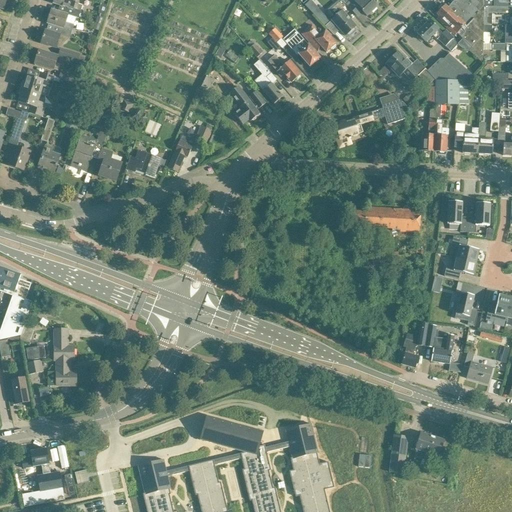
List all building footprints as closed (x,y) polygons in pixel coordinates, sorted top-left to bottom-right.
[(54,0),(53,4),(65,7),(63,14),(68,15),(77,18),(79,19),(83,6),(75,4),(75,0),(54,0)] [(346,15),(351,11),(340,0),(325,14),(345,36),(347,34),(349,35),(354,31),(353,29),(356,27),(346,15)] [(340,0),(351,11),(356,16),(362,11),(367,17),(377,7),(370,0),(340,0)] [(484,18),(484,7),(483,7),(483,0),(455,0),(448,8),(445,5),(436,14),(439,17),(437,19),(455,37),(457,34),(462,39),(472,48),(469,51),(482,64),(483,63),(483,44),(483,34),(484,26),(484,18)] [(494,7),(484,7),(484,18),(490,18),(490,14),(511,13),(511,18),(510,19),(510,26),(511,26),(511,7),(494,7)] [(51,10),(47,24),(60,28),(58,34),(61,35),(70,38),(74,26),(77,18),(68,15),(63,14),(51,10)] [(319,19),(326,27),(330,23),(323,15),(319,19)] [(430,21),(417,33),(424,41),(426,43),(433,37),(437,40),(445,47),(452,40),(453,39),(452,38),(445,31),(442,34),(430,21)] [(326,53),(336,44),(325,32),(321,36),(312,26),(302,35),(311,45),(315,41),(326,53)] [(45,30),(41,44),(50,47),(56,49),(58,43),(63,45),(70,38),(61,35),(58,34),(45,30)] [(275,30),(269,35),(277,43),(282,38),(275,30)] [(315,63),(319,60),(318,60),(320,58),(309,46),(304,50),(299,45),(304,40),(298,34),(288,43),(284,38),(283,40),(297,56),(298,55),(310,67),(315,63)] [(462,39),(457,44),(458,45),(467,53),(469,51),(472,48),(462,39)] [(251,40),(246,45),(250,49),(255,45),(251,40)] [(452,40),(445,47),(450,52),(451,53),(458,45),(457,44),(452,40)] [(263,54),(255,45),(250,49),(257,58),(263,54)] [(219,47),(215,54),(221,58),(225,50),(219,47)] [(61,49),(59,57),(78,63),(80,55),(61,49)] [(59,57),(48,53),(39,50),(34,65),(54,71),(54,70),(59,72),(61,65),(56,63),(59,57)] [(397,52),(386,63),(400,77),(404,73),(412,82),(418,76),(419,76),(410,67),(412,64),(407,59),(405,60),(397,52)] [(439,59),(428,71),(436,79),(459,80),(468,81),(469,80),(473,76),(448,54),(443,60),(439,59)] [(300,77),(300,76),(302,74),(301,74),(290,61),(284,66),(275,56),(268,62),(281,78),(284,75),(291,83),(296,79),(297,80),(300,77)] [(283,97),(272,84),(277,80),(260,61),(254,66),(261,75),(254,81),(274,105),(283,97)] [(419,76),(418,76),(428,86),(435,80),(436,79),(428,71),(427,71),(425,69),(419,76)] [(61,72),(59,79),(60,79),(82,86),(84,80),(78,78),(61,72)] [(23,82),(21,89),(41,95),(49,97),(51,90),(54,81),(59,83),(60,79),(59,79),(55,77),(51,76),(41,73),(39,80),(27,76),(25,83),(23,82)] [(436,88),(435,105),(436,105),(459,105),(459,80),(436,79),(436,88)] [(459,80),(459,105),(468,105),(468,81),(459,80)] [(511,81),(508,81),(502,82),(503,89),(510,89),(511,89),(511,94),(508,94),(508,109),(511,109),(511,81)] [(256,118),(260,115),(238,87),(230,93),(241,107),(239,108),(241,110),(235,115),(242,125),(249,120),(250,122),(252,121),(253,121),(256,119),(256,118)] [(38,103),(41,95),(21,89),(19,96),(20,96),(18,103),(31,107),(29,113),(42,117),(46,105),(38,103)] [(249,97),(258,109),(265,103),(256,92),(249,97)] [(120,110),(121,111),(118,119),(124,122),(128,114),(129,115),(133,106),(123,101),(120,110)] [(402,103),(382,109),(387,125),(405,119),(406,107),(402,103)] [(435,120),(434,152),(446,153),(447,143),(447,136),(448,135),(449,130),(447,129),(442,128),(442,121),(440,121),(441,105),(436,105),(435,120)] [(21,113),(8,109),(6,115),(19,119),(21,113)] [(22,111),(21,113),(19,119),(26,122),(29,113),(22,111)] [(341,124),(335,126),(338,133),(337,135),(338,138),(339,138),(340,140),(358,134),(362,133),(360,125),(373,121),(371,113),(353,119),(353,120),(345,123),(345,121),(340,122),(341,123),(341,124)] [(498,132),(499,121),(500,120),(500,115),(500,114),(492,114),(490,132),(498,132)] [(66,118),(64,125),(66,126),(65,130),(76,133),(77,129),(79,123),(72,120),(66,118)] [(55,121),(48,119),(41,139),(48,142),(55,121)] [(422,134),(421,151),(434,152),(435,120),(428,120),(428,135),(422,134)] [(505,141),(506,121),(499,121),(498,132),(498,141),(505,141)] [(492,155),(492,145),(493,140),(485,140),(486,123),(479,123),(478,129),(477,154),(492,155)] [(206,143),(211,131),(201,127),(196,138),(206,143)] [(96,148),(93,154),(99,156),(101,149),(102,148),(108,131),(102,129),(100,129),(97,136),(99,137),(98,141),(96,146),(96,148)] [(477,154),(478,129),(472,129),(471,135),(464,135),(464,132),(455,132),(454,148),(463,148),(462,153),(477,154)] [(74,157),(70,166),(75,168),(79,166),(82,167),(83,170),(87,172),(91,162),(93,154),(96,148),(96,146),(98,141),(81,135),(78,142),(74,157)] [(195,142),(182,136),(168,169),(177,173),(185,156),(188,157),(195,142)] [(511,145),(503,144),(503,156),(511,156),(511,136),(511,145)] [(24,171),(28,162),(31,151),(8,144),(3,158),(9,160),(7,165),(24,171)] [(42,158),(38,168),(54,173),(57,164),(59,160),(60,156),(52,153),(54,148),(46,145),(42,158)] [(99,156),(95,168),(101,170),(99,176),(116,182),(119,172),(122,164),(110,160),(112,153),(101,149),(99,156)] [(154,178),(159,165),(164,166),(166,161),(161,159),(139,151),(136,159),(130,157),(126,170),(140,175),(142,171),(146,172),(146,175),(154,178)] [(468,233),(468,218),(461,218),(462,203),(448,202),(448,209),(445,209),(445,217),(447,218),(447,225),(460,225),(460,233),(468,233)] [(475,218),(468,218),(468,233),(475,233),(476,226),(489,226),(490,204),(488,204),(488,202),(479,202),(478,204),(476,203),(475,218)] [(350,211),(349,221),(349,226),(392,229),(392,231),(419,233),(420,211),(366,208),(366,212),(350,211)] [(451,245),(455,246),(452,258),(476,263),(479,250),(466,247),(468,241),(453,237),(451,245)] [(473,276),(476,263),(452,258),(449,270),(446,269),(444,277),(459,280),(460,273),(473,276)] [(5,270),(0,283),(0,291),(6,294),(13,297),(0,334),(0,340),(20,337),(32,303),(25,301),(28,293),(31,284),(19,280),(21,276),(5,270)] [(471,311),(474,296),(460,293),(454,319),(468,322),(467,325),(474,327),(478,312),(471,311)] [(507,318),(511,298),(499,295),(496,308),(489,306),(486,321),(493,323),(494,319),(506,322),(507,318)] [(420,323),(417,346),(425,347),(428,325),(428,324),(420,323)] [(20,342),(29,345),(35,327),(29,325),(25,324),(20,338),(20,342)] [(428,325),(425,347),(433,348),(435,338),(436,327),(428,325)] [(55,329),(55,339),(55,346),(54,346),(54,361),(57,361),(70,361),(75,361),(75,347),(66,347),(66,343),(68,343),(68,329),(55,329)] [(480,337),(501,343),(503,339),(481,333),(480,337)] [(433,348),(431,362),(450,365),(452,351),(451,351),(452,346),(454,336),(447,335),(446,339),(435,338),(433,348)] [(0,341),(0,348),(2,358),(11,357),(8,340),(0,341)] [(402,363),(401,365),(415,369),(419,357),(413,355),(415,348),(413,348),(415,342),(405,340),(403,347),(406,348),(402,363)] [(504,347),(502,355),(509,357),(511,349),(504,347)] [(467,354),(464,367),(470,368),(467,379),(488,385),(492,368),(472,363),(474,356),(467,354)] [(44,373),(41,360),(25,363),(28,376),(44,373)] [(70,368),(70,361),(57,361),(57,372),(56,372),(56,386),(77,386),(77,372),(68,372),(68,368),(70,368)] [(16,405),(29,402),(25,378),(11,381),(16,405)] [(39,390),(40,398),(50,396),(49,388),(39,390)] [(244,452),(244,453),(166,472),(163,460),(138,466),(145,494),(143,494),(147,511),(329,511),(324,490),(334,488),(328,462),(319,464),(317,454),(318,454),(311,424),(286,430),(289,442),(265,448),(265,445),(259,447),(264,432),(206,416),(206,417),(209,418),(203,440),(200,439),(200,440),(244,452)] [(421,434),(418,443),(416,450),(414,458),(436,464),(438,457),(439,457),(444,441),(421,434)] [(49,464),(46,449),(31,452),(32,459),(22,461),(23,469),(42,466),(43,475),(50,474),(49,464)] [(392,450),(390,473),(393,474),(393,475),(407,478),(407,476),(404,475),(406,452),(392,450)] [(359,455),(358,467),(370,469),(372,456),(359,455)] [(77,485),(90,482),(87,469),(74,472),(77,485)] [(65,500),(60,473),(50,474),(43,475),(37,477),(40,492),(22,495),(24,507),(65,500)]
